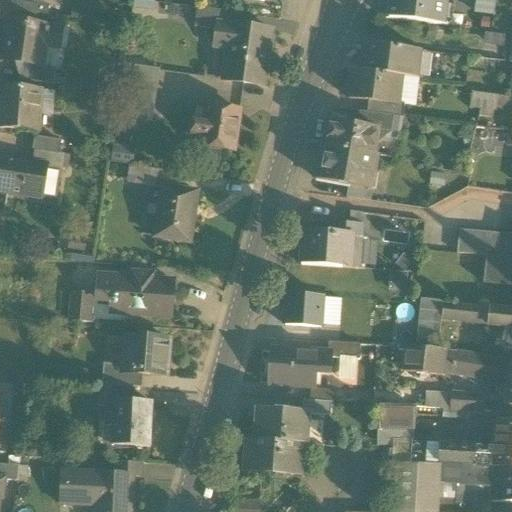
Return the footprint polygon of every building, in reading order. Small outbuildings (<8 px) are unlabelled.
[(15,0),(10,0),(9,10),(35,14),(46,16),(47,5),(46,5),(15,0)] [(388,20),(442,27),(445,0),(390,0),(390,5),(388,20)] [(451,0),(448,0),(445,0),(442,27),(448,28),(451,0)] [(493,16),(495,0),(475,0),(474,13),(493,16)] [(193,29),(215,32),(216,25),(230,27),(232,14),(196,9),(193,29)] [(33,27),(35,14),(9,10),(7,23),(33,27)] [(0,62),(26,66),(40,69),(40,68),(43,48),(57,50),(60,31),(33,27),(7,23),(5,23),(0,57),(0,62)] [(226,82),(263,87),(266,68),(264,67),(269,32),(230,27),(216,25),(215,32),(214,44),(231,46),(226,82)] [(365,45),(361,73),(399,78),(403,78),(419,80),(423,81),(423,79),(426,55),(426,53),(365,45)] [(54,70),(57,50),(43,48),(40,68),(54,70)] [(434,56),(426,55),(423,79),(432,80),(434,56)] [(26,66),(24,81),(32,83),(52,86),(54,70),(40,68),(40,69),(26,66)] [(134,67),(132,80),(158,84),(159,71),(134,67)] [(396,104),(399,78),(361,73),(352,72),(348,100),(368,102),(396,106),(396,104)] [(415,109),(419,80),(403,78),(399,104),(404,105),(404,108),(415,109)] [(31,91),(32,83),(24,81),(8,79),(7,89),(31,91)] [(158,84),(132,80),(131,93),(156,97),(158,84)] [(0,100),(0,129),(20,131),(20,126),(37,127),(38,116),(39,109),(34,109),(35,91),(31,91),(7,89),(1,89),(0,100)] [(55,93),(35,91),(34,109),(39,109),(38,116),(52,116),(55,93)] [(156,97),(131,93),(129,106),(154,110),(156,97)] [(470,107),(494,110),(495,107),(496,97),(471,94),(470,107)] [(495,107),(507,109),(509,99),(498,97),(496,97),(495,107)] [(368,102),(367,114),(393,117),(402,118),(404,108),(404,105),(399,104),(396,104),(396,106),(368,102)] [(154,110),(129,106),(118,104),(116,119),(151,124),(154,110)] [(200,147),(221,151),(233,152),(239,112),(206,107),(203,121),(194,120),(191,138),(201,139),(200,147)] [(390,132),(393,117),(367,114),(359,113),(349,112),(347,125),(377,130),(390,132)] [(402,118),(393,117),(390,132),(390,134),(400,136),(403,118),(402,118)] [(323,147),(373,156),(377,130),(347,125),(328,121),(323,147)] [(109,163),(129,166),(132,167),(135,149),(127,148),(129,136),(114,134),(109,163)] [(32,151),(34,152),(58,155),(60,142),(34,138),(32,151)] [(221,151),(200,147),(197,164),(218,168),(221,151)] [(348,187),(370,191),(376,157),(373,156),(323,147),(317,181),(348,187)] [(64,156),(58,155),(34,152),(32,165),(44,167),(44,171),(60,174),(61,174),(64,156)] [(0,192),(39,199),(40,198),(44,171),(44,167),(32,165),(0,160),(0,192)] [(155,188),(158,171),(132,167),(129,166),(126,184),(155,188)] [(55,200),(60,174),(44,171),(40,198),(55,200)] [(446,176),(431,174),(429,187),(445,189),(446,176)] [(346,200),(368,203),(370,191),(348,187),(346,200)] [(154,238),(189,244),(197,194),(161,188),(154,238)] [(349,226),(362,226),(363,214),(350,212),(349,226)] [(352,239),(361,240),(362,226),(349,226),(329,224),(328,236),(353,238),(352,239)] [(486,257),(496,258),(499,234),(457,230),(455,254),(486,257)] [(300,266),(350,270),(352,239),(353,238),(328,236),(303,234),(300,266)] [(511,235),(511,236),(499,234),(496,258),(511,259),(511,235)] [(84,254),(86,242),(78,241),(78,236),(70,235),(67,251),(84,254)] [(361,240),(352,239),(350,270),(361,271),(361,267),(363,242),(364,240),(361,240)] [(363,242),(361,267),(376,268),(377,243),(363,242)] [(405,253),(394,264),(404,273),(415,263),(405,253)] [(511,259),(496,258),(486,257),(482,284),(511,286),(511,259)] [(407,275),(390,274),(389,292),(406,293),(407,275)] [(129,315),(170,318),(173,283),(152,281),(153,276),(132,275),(131,280),(98,277),(96,302),(113,303),(129,304),(129,315)] [(70,322),(88,323),(90,297),(73,295),(70,322)] [(322,299),(287,296),(285,327),(320,330),(320,327),(322,299)] [(341,300),(322,299),(320,327),(340,328),(341,300)] [(415,345),(438,348),(440,323),(443,304),(443,303),(420,300),(415,345)] [(112,314),(129,315),(129,304),(113,303),(112,314)] [(459,323),(487,326),(489,309),(444,304),(443,304),(440,323),(442,323),(442,321),(459,323)] [(487,326),(505,329),(511,329),(511,311),(489,309),(487,326)] [(511,351),(511,329),(505,329),(501,349),(511,351)] [(142,376),(166,378),(169,342),(125,338),(123,367),(122,374),(142,376)] [(356,361),(359,361),(359,346),(328,344),(327,355),(332,355),(332,360),(339,360),(356,361)] [(402,373),(441,377),(443,367),(442,367),(444,353),(443,353),(443,352),(437,351),(406,349),(402,373)] [(272,386),(316,389),(317,374),(331,375),(332,360),(332,355),(327,355),(274,352),(272,386)] [(443,367),(451,369),(454,355),(444,353),(442,367),(443,367)] [(472,358),(454,355),(451,369),(469,372),(472,358)] [(480,384),(494,386),(494,383),(508,384),(509,382),(511,368),(511,363),(472,358),(469,372),(482,375),(480,384)] [(356,361),(339,360),(337,381),(355,382),(356,361)] [(103,365),(101,386),(128,388),(141,389),(142,376),(122,374),(123,367),(103,365)] [(127,403),(128,388),(101,386),(98,386),(96,407),(107,408),(107,402),(127,403)] [(334,392),(310,390),(309,402),(330,404),(333,404),(334,392)] [(424,408),(449,410),(450,395),(425,393),(424,408)] [(481,398),(450,395),(449,410),(483,413),(484,401),(481,398)] [(110,448),(149,449),(151,404),(127,403),(107,402),(107,408),(106,420),(112,420),(110,448)] [(311,416),(329,417),(330,404),(309,402),(302,402),(301,413),(306,413),(306,415),(311,416)] [(254,410),(252,442),(302,446),(304,446),(306,415),(306,413),(301,413),(254,410)] [(379,436),(384,437),(384,431),(413,431),(414,410),(381,410),(379,436)] [(511,424),(494,424),(492,446),(511,447),(511,424)] [(384,437),(379,436),(377,448),(394,448),(411,448),(411,444),(413,440),(413,431),(384,431),(384,437)] [(300,478),(302,446),(252,442),(247,442),(245,474),(300,478)] [(410,466),(439,466),(440,445),(411,444),(411,448),(410,466)] [(459,466),(491,468),(492,449),(440,445),(439,466),(445,466),(445,465),(459,466)] [(511,447),(492,446),(492,449),(491,468),(491,469),(492,469),(511,469),(511,447)] [(410,466),(411,448),(394,448),(394,466),(410,466)] [(133,478),(140,478),(141,465),(114,463),(113,475),(133,476),(133,478)] [(445,466),(439,466),(439,484),(458,485),(459,466),(445,465),(445,466)] [(4,482),(16,483),(18,468),(0,466),(0,480),(5,481),(4,482)] [(437,511),(438,502),(439,484),(439,466),(410,466),(394,466),(391,511),(437,511)] [(458,485),(461,485),(491,486),(492,469),(491,469),(491,468),(459,466),(458,485)] [(18,468),(16,483),(26,485),(28,469),(18,468)] [(490,504),(511,504),(511,469),(492,469),(491,486),(490,504)] [(93,511),(131,511),(133,478),(133,476),(113,475),(61,473),(60,506),(94,508),(93,511)] [(458,485),(439,484),(438,502),(460,502),(460,494),(461,491),(461,485),(458,485)] [(490,504),(491,486),(461,485),(461,491),(466,491),(466,494),(460,494),(460,502),(470,503),(490,504)] [(460,502),(438,502),(437,511),(470,511),(470,503),(460,502)] [(230,511),(258,511),(259,505),(231,503),(230,511)] [(490,511),(490,504),(470,503),(470,511),(490,511)]
